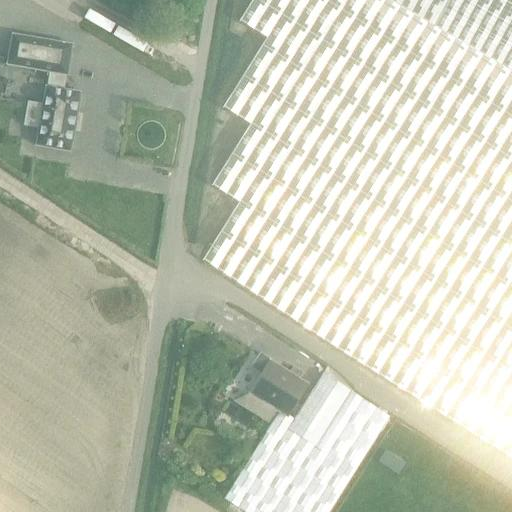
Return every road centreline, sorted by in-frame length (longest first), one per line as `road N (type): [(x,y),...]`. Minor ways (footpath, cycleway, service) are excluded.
road 1 (unclassified): [(511,476),(215,286),(168,277)]
road 2 (unclassified): [(168,277),(212,0)]
road 3 (unclassified): [(128,511),(168,277)]
